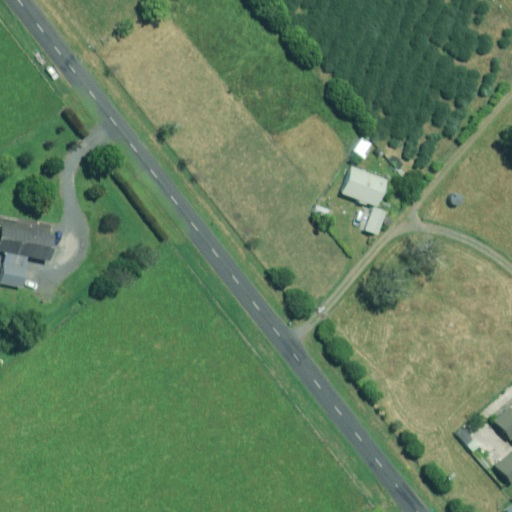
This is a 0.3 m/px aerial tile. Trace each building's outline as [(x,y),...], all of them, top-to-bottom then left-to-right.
[(373,146),(363,139),(354,152),(364,159),(373,146)] [(386,182),(351,168),(341,194),(376,208),(386,182)] [(332,216),(314,205),(308,215),(326,226),(332,216)] [(384,213),(372,209),(364,232),(376,236),(384,213)] [(26,258),(46,262),(51,237),(0,227),(0,228),(0,252),(5,254),(0,278),(0,284),(20,289),(26,258)] [(511,403),(492,421),(511,443),(511,452),(495,468),(511,486),(511,485),(511,403)] [(478,447),(464,431),(457,437),(472,453),(478,447)]
